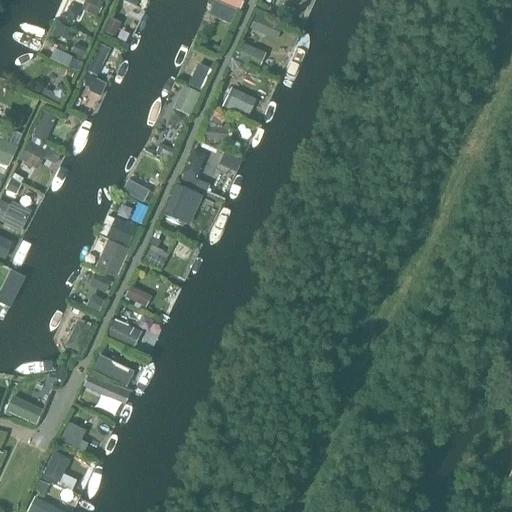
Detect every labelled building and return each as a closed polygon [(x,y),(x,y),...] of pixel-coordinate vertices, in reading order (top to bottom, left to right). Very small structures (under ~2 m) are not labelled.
[(93,0),(86,0),(81,10),(96,17),(102,5),(93,0)] [(243,0),(225,0),(223,5),(238,12),(243,0)] [(208,16),(229,25),(235,12),(214,2),(208,16)] [(262,36),(269,22),(256,16),(249,30),(262,36)] [(114,39),(120,24),(109,19),(103,34),(114,39)] [(244,41),(237,57),(252,63),(260,67),(267,52),(259,48),(244,41)] [(83,61),(88,51),(75,44),(70,54),(83,61)] [(96,77),(109,50),(98,45),(85,71),(96,77)] [(73,70),(77,60),(66,55),(61,65),(73,70)] [(237,71),(240,65),(230,60),(225,70),(231,73),(237,71)] [(86,73),(83,80),(94,85),(91,91),(101,96),(107,83),(86,73)] [(192,75),(187,86),(199,91),(203,81),(192,75)] [(53,91),(49,100),(60,105),(67,91),(66,86),(61,84),(56,86),(53,91)] [(184,84),(174,107),(191,115),(202,92),(199,91),(187,86),(184,84)] [(231,89),(222,108),(239,115),(247,96),(231,89)] [(222,125),(228,115),(218,108),(211,118),(222,125)] [(42,111),(30,137),(44,143),(55,118),(42,111)] [(18,130),(23,117),(13,113),(7,125),(18,130)] [(202,129),(200,143),(219,145),(220,142),(224,143),(226,128),(203,127),(202,129)] [(0,140),(0,165),(7,169),(8,169),(17,149),(0,140)] [(29,143),(18,160),(36,171),(47,153),(29,143)] [(169,162),(174,152),(159,144),(154,154),(169,162)] [(206,156),(192,150),(181,175),(183,175),(181,179),(192,185),(194,180),(195,181),(206,156)] [(15,197),(21,185),(10,180),(4,191),(15,197)] [(123,193),(147,207),(152,197),(128,183),(123,193)] [(179,222),(192,193),(175,186),(162,214),(179,222)] [(12,206),(11,205),(3,201),(1,205),(0,206),(0,221),(20,231),(22,228),(24,224),(8,215),(12,206)] [(146,213),(136,208),(132,216),(132,217),(142,222),(146,213)] [(137,230),(115,219),(106,239),(127,249),(137,230)] [(158,241),(161,233),(155,231),(152,238),(158,241)] [(0,259),(5,262),(13,244),(0,238),(0,259)] [(107,242),(100,256),(122,265),(128,251),(107,242)] [(22,283),(8,276),(0,290),(15,297),(22,283)] [(103,278),(97,290),(105,294),(106,292),(111,281),(103,278)] [(125,296),(124,298),(134,304),(140,293),(130,288),(125,296)] [(94,297),(89,307),(99,312),(104,302),(94,297)] [(115,319),(107,336),(133,349),(142,332),(115,319)] [(77,322),(71,334),(85,340),(90,329),(90,328),(91,325),(88,323),(86,327),(84,326),(85,323),(80,321),(79,323),(77,322)] [(97,363),(94,371),(109,379),(115,367),(103,361),(102,362),(97,363)] [(58,366),(54,372),(53,376),(62,380),(67,370),(59,366),(58,366)] [(83,388),(99,395),(105,382),(89,375),(83,388)] [(12,397),(5,412),(20,419),(35,426),(42,412),(26,404),(12,397)] [(63,439),(61,443),(76,450),(78,446),(84,433),(69,426),(63,439)] [(58,484),(61,479),(67,466),(69,461),(53,453),(42,477),(58,484)] [(35,489),(44,493),(49,483),(40,478),(35,489)] [(34,499),(27,511),(50,511),(53,508),(34,499)]
